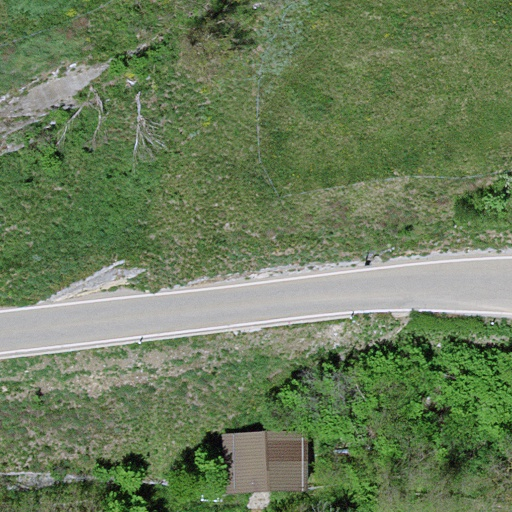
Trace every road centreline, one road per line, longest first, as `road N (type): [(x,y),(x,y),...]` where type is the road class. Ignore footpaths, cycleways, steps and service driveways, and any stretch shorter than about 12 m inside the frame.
road 1 (unclassified): [(0,340),(409,291),(511,293)]
road 2 (track): [(179,503),(0,481)]
